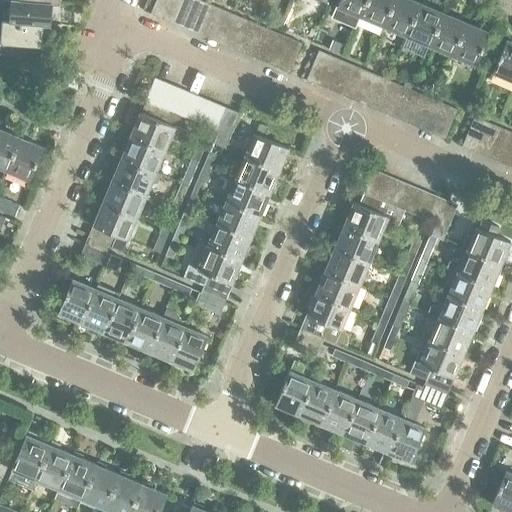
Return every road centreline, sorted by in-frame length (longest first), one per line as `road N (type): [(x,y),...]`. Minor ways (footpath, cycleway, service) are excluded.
road 1 (residential): [(214,434),(345,124)]
road 2 (residential): [(6,342),(124,57)]
road 3 (residential): [(124,57),(136,48),(157,50),(345,124)]
road 4 (residential): [(214,434),(6,342)]
road 5 (residential): [(402,511),(214,434)]
road 6 (residential): [(511,342),(443,511)]
road 7 (residential): [(345,124),(511,191)]
